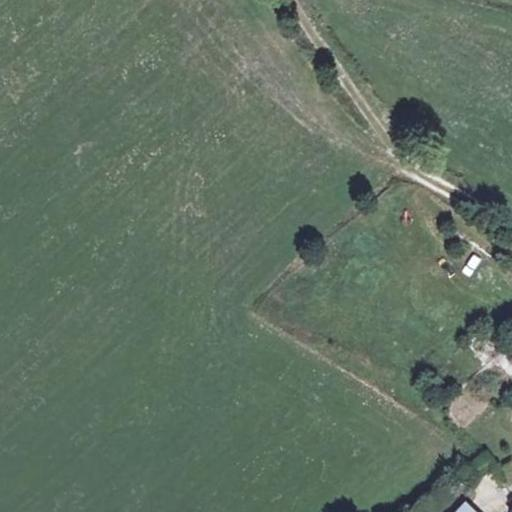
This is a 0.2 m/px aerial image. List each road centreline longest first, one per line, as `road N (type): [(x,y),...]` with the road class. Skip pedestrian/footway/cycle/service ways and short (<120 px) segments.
road 1 (track): [(511,219),(417,174),(290,0)]
road 2 (track): [(260,0),(350,128),(417,174)]
